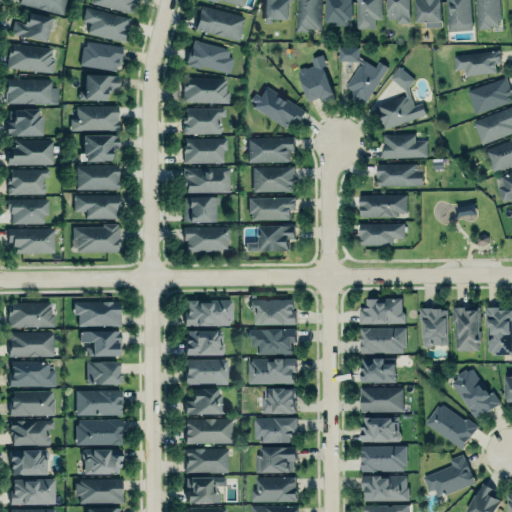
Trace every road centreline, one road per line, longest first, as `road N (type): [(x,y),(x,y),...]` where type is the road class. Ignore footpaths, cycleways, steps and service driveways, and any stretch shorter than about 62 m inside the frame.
road 1 (residential): [(152,511),(152,91),(170,0)]
road 2 (residential): [(511,272),(0,279)]
road 3 (residential): [(340,143),(328,169),(331,511)]
